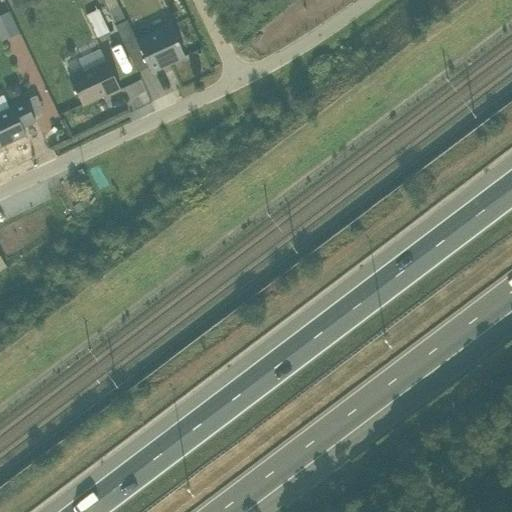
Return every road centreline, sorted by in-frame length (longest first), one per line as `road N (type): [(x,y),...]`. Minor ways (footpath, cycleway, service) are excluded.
road 1 (motorway): [(511,195),(82,511)]
road 2 (motorway): [(233,511),(511,304)]
road 3 (residential): [(0,189),(241,78)]
road 4 (residential): [(241,78),(367,0)]
